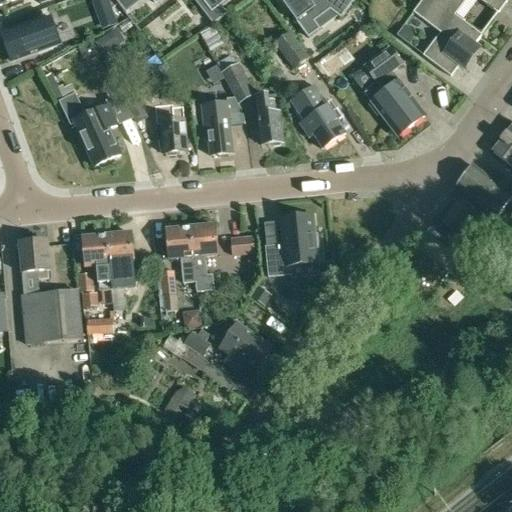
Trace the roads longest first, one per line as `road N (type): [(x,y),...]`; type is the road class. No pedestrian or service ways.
road 1 (residential): [(29,211),(444,171)]
road 2 (residential): [(444,171),(278,399),(207,511)]
